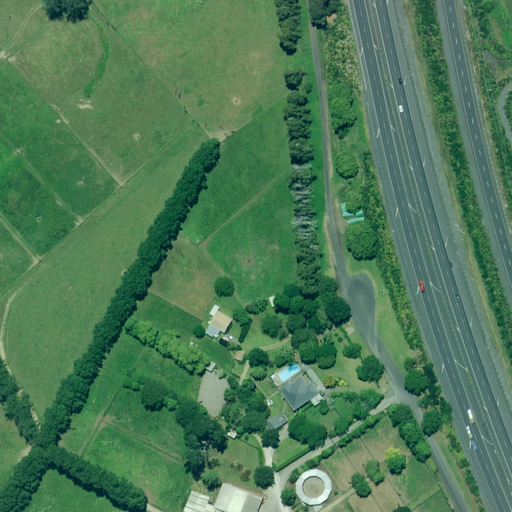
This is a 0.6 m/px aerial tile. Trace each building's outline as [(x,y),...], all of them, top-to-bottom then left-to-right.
[(278,295),(270,297),(273,308),(281,305),(278,295)] [(213,337),(216,333),(219,335),(222,330),(226,333),(233,320),(215,309),(212,314),(216,316),(206,333),(213,337)] [(245,353),(238,350),(235,358),(242,361),(245,353)] [(217,364),(211,361),(207,368),(212,371),(217,364)] [(295,411),(309,401),(312,405),(313,404),(315,407),(326,400),(314,382),(308,386),(302,377),(291,385),(290,382),(280,388),(282,391),(279,392),(284,399),(286,397),(295,411)] [(289,420),(282,411),(264,425),(271,434),(289,420)] [(240,430),(233,426),(229,435),(237,438),(240,430)] [(304,501),(307,503),(310,504),(319,504),(322,503),(325,502),(327,500),(329,497),(331,495),(332,492),(333,489),(333,486),(333,483),(332,480),(330,477),(328,474),(326,472),(323,470),(320,469),(317,469),(314,469),(311,469),(308,470),(305,471),(303,473),(301,476),(299,478),(298,481),(297,484),(297,488),(297,491),(298,494),(300,496),(302,499),(304,501)] [(212,498),(197,492),(189,511),(259,511),(264,498),(224,483),(216,506),(209,504),(212,498)]
